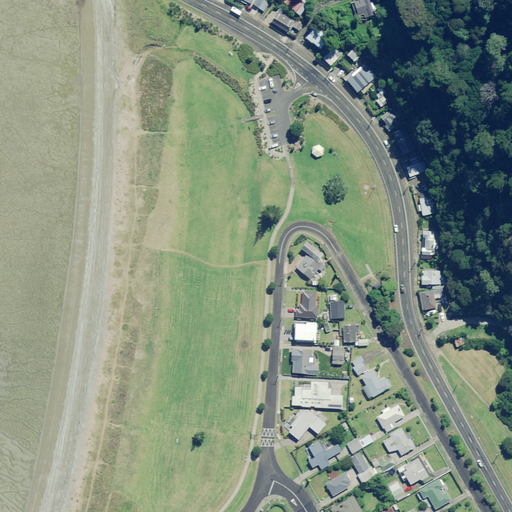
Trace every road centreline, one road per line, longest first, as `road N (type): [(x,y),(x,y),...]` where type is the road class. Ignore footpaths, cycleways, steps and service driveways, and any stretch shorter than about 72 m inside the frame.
road 1 (primary): [(510,511),(412,325),(395,192),(359,122),(292,57),(192,0)]
road 2 (residential): [(264,479),(279,247),(287,230),(304,224),(332,244),(487,511)]
